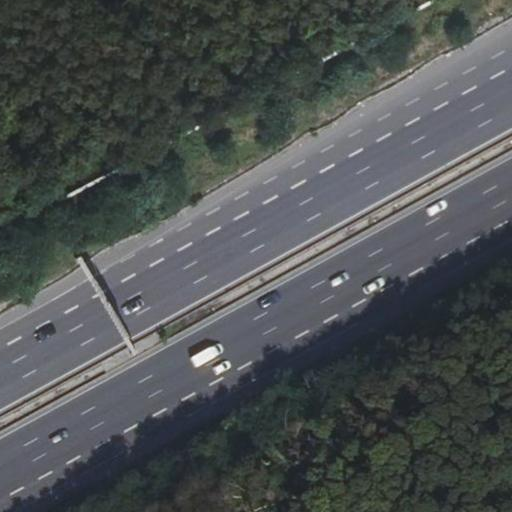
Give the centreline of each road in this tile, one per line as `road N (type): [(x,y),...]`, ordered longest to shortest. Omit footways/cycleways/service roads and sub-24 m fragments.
road 1 (trunk): [(511,89),(0,371)]
road 2 (trunk): [(0,480),(511,200)]
